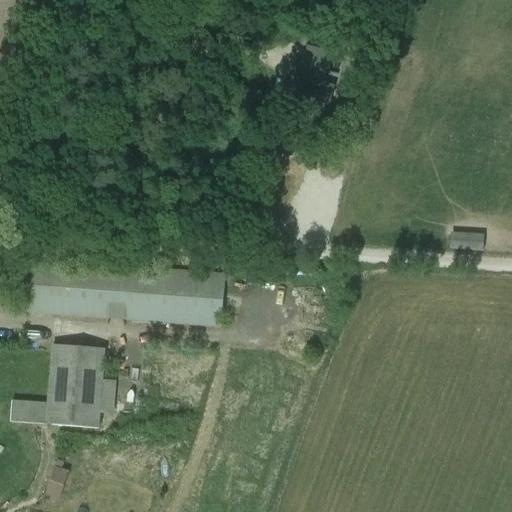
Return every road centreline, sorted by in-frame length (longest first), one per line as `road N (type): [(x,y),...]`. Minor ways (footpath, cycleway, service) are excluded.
road 1 (track): [(511,267),(0,236)]
road 2 (unclassified): [(0,208),(70,0)]
